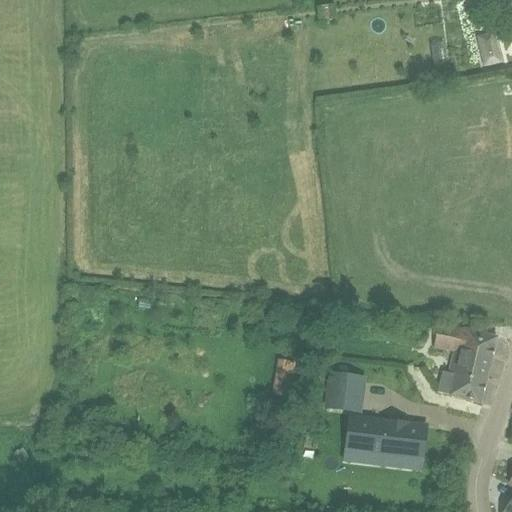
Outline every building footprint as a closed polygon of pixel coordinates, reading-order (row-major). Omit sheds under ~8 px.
[(354,333),(367,322),(353,307),(340,318),(354,333)] [(332,331),(333,317),(322,316),(321,330),(332,331)] [(437,325),(432,348),(453,352),(448,373),(442,372),(437,392),(436,393),(480,404),(496,339),(465,330),(437,325)] [(360,413),(365,378),(331,373),(325,408),(360,413)] [(271,395),(288,398),(290,386),(273,383),(271,395)] [(424,428),(350,420),(346,451),(420,460),(424,428)] [(511,511),(511,492),(502,507),(499,511),(511,511)]
